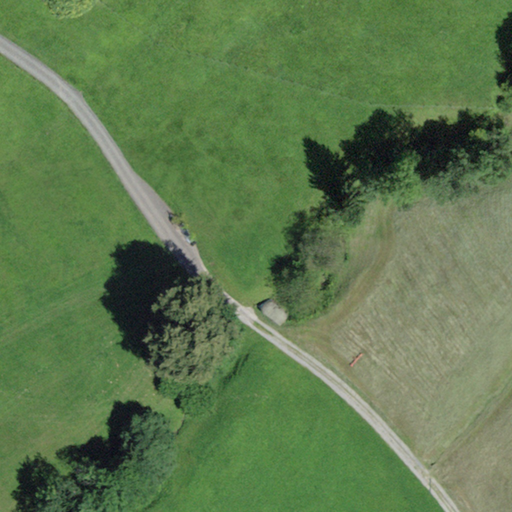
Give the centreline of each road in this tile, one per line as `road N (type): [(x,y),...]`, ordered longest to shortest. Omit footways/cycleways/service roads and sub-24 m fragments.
road 1 (residential): [(0,43),(81,108),(178,249),(256,325)]
road 2 (track): [(256,325),(364,408),(455,511)]
